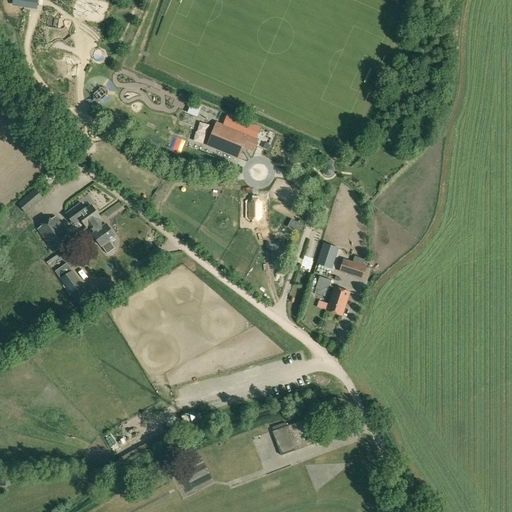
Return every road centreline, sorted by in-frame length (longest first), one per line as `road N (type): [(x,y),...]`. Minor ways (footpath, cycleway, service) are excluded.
road 1 (track): [(323,365),(316,347),(80,164)]
road 2 (residential): [(415,511),(341,372)]
